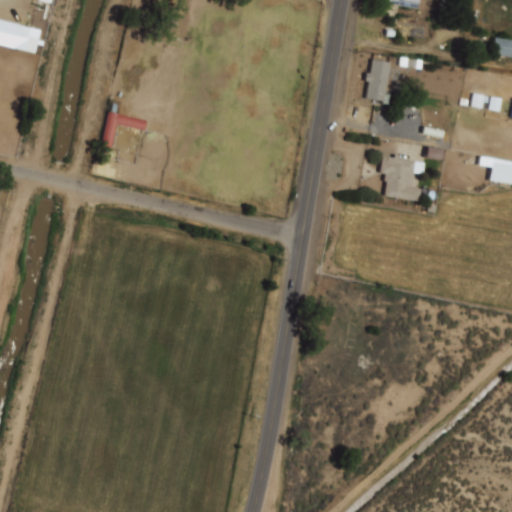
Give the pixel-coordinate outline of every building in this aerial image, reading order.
[(417,0),(416,8),(387,3),(387,0),(417,0)] [(39,30),(17,24),(11,47),(34,53),(39,30)] [(494,37),(511,40),(511,56),(491,53),(494,37)] [(371,60),(387,63),(381,100),(364,98),(367,81),(364,81),(365,71),(369,71),(371,60)] [(114,124),(143,128),(145,118),(106,113),(101,145),(111,146),(114,124)] [(381,155),(392,157),(393,153),(400,155),(399,157),(424,161),(421,174),(412,172),(410,186),(419,188),(417,199),(385,194),(387,181),(383,180),(384,174),(378,173),(381,155)]
